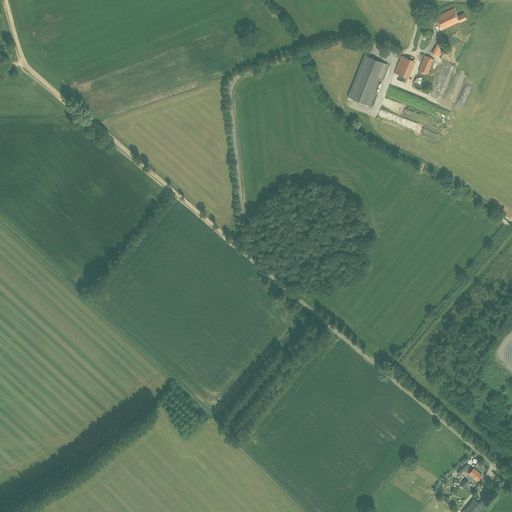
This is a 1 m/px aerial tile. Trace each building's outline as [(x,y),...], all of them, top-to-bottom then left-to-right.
[(454,8),(435,17),(441,30),(458,22),(455,17),(458,16),(454,8)] [(467,19),(464,13),(458,16),(455,17),(458,22),(460,21),(461,22),(467,19)] [(434,54),(439,57),(448,42),(443,39),(434,54)] [(349,97),(370,105),(380,81),(381,81),(388,64),(365,55),(349,97)] [(416,61),(401,55),(395,72),(409,78),(416,61)] [(425,55),(419,70),(428,74),(434,59),(425,55)] [(464,463),(456,470),(460,474),(468,467),(464,463)] [(469,473),(478,480),(482,475),(474,468),(469,473)] [(465,478),(460,484),(464,488),(470,482),(465,478)] [(475,498),(462,511),(478,511),(487,502),(483,498),(479,502),(475,498)]
